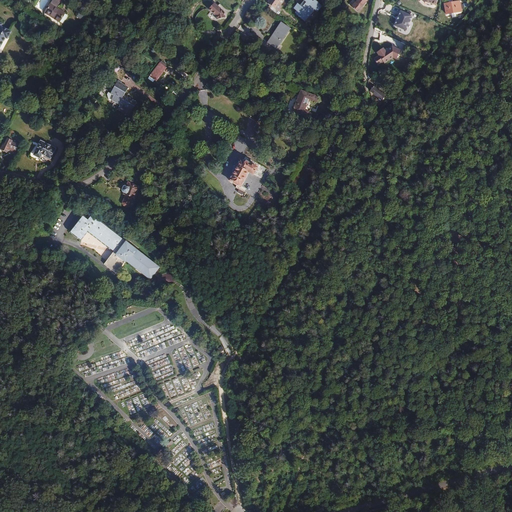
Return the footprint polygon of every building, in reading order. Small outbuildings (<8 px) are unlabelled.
[(282,0),(270,0),(268,3),(275,8),(282,0)] [(314,8),(305,0),(301,0),(298,5),(300,7),(297,10),(306,17),(314,8)] [(305,0),(314,8),(316,10),(321,4),(315,0),(305,0)] [(367,0),(366,0),(357,0),(355,3),(351,8),(358,14),(362,9),(361,8),(367,0)] [(215,4),(212,1),(207,8),(217,17),(218,20),(227,17),(225,13),(221,9),(224,6),(218,1),(215,4)] [(460,11),(459,2),(445,4),(446,14),(460,11)] [(65,13),(51,4),(46,12),(60,21),(65,13)] [(306,17),(297,10),(296,12),(304,19),(306,17)] [(412,16),(401,11),(398,17),(399,17),(398,20),(397,20),(395,25),(406,31),(412,16)] [(0,46),(1,47),(5,37),(7,38),(11,31),(1,26),(2,23),(0,22),(0,46)] [(289,29),(280,22),(267,43),(276,49),(289,29)] [(243,33),(237,29),(233,35),(239,39),(243,33)] [(385,47),(377,52),(379,56),(374,59),(379,67),(395,57),(396,59),(402,55),(396,44),(387,50),(385,47)] [(165,66),(160,62),(150,75),(157,79),(166,67),(165,66)] [(119,80),(117,81),(110,93),(108,92),(107,94),(108,99),(111,101),(111,100),(120,104),(117,109),(129,115),(136,102),(123,95),(127,87),(121,84),(121,81),(119,80)] [(370,83),(371,84),(369,86),(372,88),(371,88),(380,95),(384,90),(371,81),(370,83)] [(320,97),(302,90),(293,111),(310,119),(313,113),(309,112),(310,110),(311,110),(312,107),(311,106),(314,101),(317,102),(320,97)] [(260,115),(254,111),(250,117),(256,121),(260,115)] [(9,148),(18,153),(19,152),(22,146),(13,141),(13,140),(8,137),(5,144),(4,144),(1,149),(7,152),(9,148)] [(55,148),(41,141),(34,154),(40,157),(42,153),(50,157),(55,148)] [(145,164),(139,158),(135,162),(142,168),(145,164)] [(243,161),(240,160),(229,179),(230,180),(237,184),(236,185),(235,187),(238,189),(237,191),(242,194),(243,191),(239,188),(249,170),(254,173),(257,167),(252,164),(251,166),(248,164),(248,162),(244,161),(243,160),(243,161)] [(131,207),(139,186),(128,182),(127,186),(125,185),(124,185),(123,190),(123,191),(125,192),(124,193),(126,194),(123,203),(124,205),(131,207)] [(145,276),(147,274),(153,277),(161,265),(91,216),(87,221),(82,217),(70,233),(81,241),(88,232),(115,251),(108,262),(120,270),(127,260),(145,276)] [(205,432),(214,429),(212,423),(203,426),(205,432)] [(172,440),(176,444),(181,439),(177,435),(172,440)]
